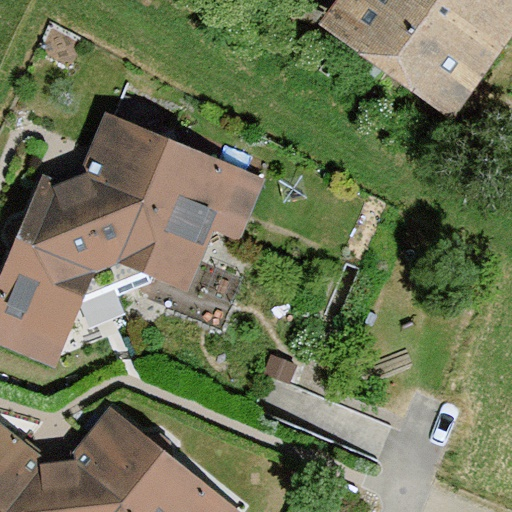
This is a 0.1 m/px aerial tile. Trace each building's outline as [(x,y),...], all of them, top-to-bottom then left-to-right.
[(511,38),(511,0),(346,0),(325,31),(454,121),(511,38)] [(262,183),(104,121),(80,182),(213,234),(238,244),(262,183)] [(213,234),(80,182),(65,185),(112,297),(141,286),(145,278),(189,295),(213,234)] [(112,297),(65,185),(49,189),(40,185),(25,224),(11,228),(6,241),(12,254),(0,283),(0,321),(62,346),(79,304),(86,306),(112,297)] [(232,511),(109,414),(72,462),(135,511),(232,511)] [(0,511),(2,511),(43,462),(0,428),(0,511)] [(62,511),(56,461),(43,462),(2,511),(62,511)] [(135,511),(72,462),(56,461),(62,511),(135,511)]
